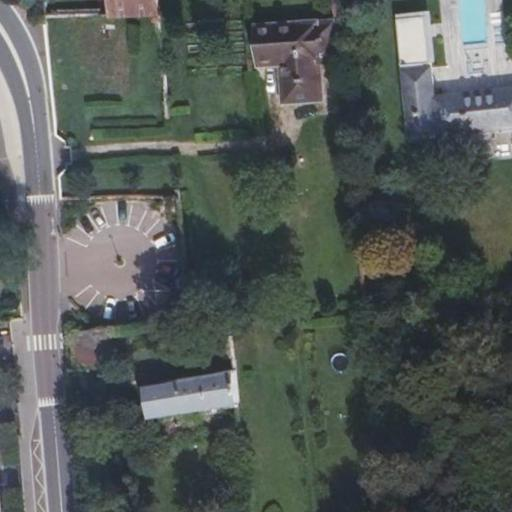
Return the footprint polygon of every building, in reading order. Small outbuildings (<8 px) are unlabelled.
[(157,0),(111,0),(112,13),(159,12),(157,0)] [(227,0),(195,0),(196,10),(228,9),(227,0)] [(428,17),(399,18),(401,61),(430,60),(428,17)] [(244,28),(243,22),(188,25),(189,31),(244,28)] [(338,64),(334,22),(257,28),(259,69),(279,67),(283,107),(323,104),(320,65),(338,64)] [(127,25),(110,25),(112,92),(129,91),(127,25)] [(100,26),(83,26),(85,93),(102,92),(100,26)] [(146,29),(131,30),(133,87),(148,86),(146,29)] [(189,42),(245,39),(244,33),(189,37),(189,42)] [(190,54),(246,50),(245,44),(190,47),(190,54)] [(191,66),(247,63),(246,56),(191,58),(191,66)] [(430,68),(401,71),(409,142),(434,140),(434,137),(511,129),(511,88),(433,97),(430,68)] [(61,95),(42,96),(43,120),(62,118),(61,95)] [(151,100),(69,105),(69,113),(152,108),(151,100)] [(48,135),(69,135),(72,129),(56,121),(48,135)] [(233,354),(232,346),(229,321),(217,312),(216,329),(219,356),(233,354)] [(118,364),(114,328),(57,335),(59,371),(67,371),(88,368),(87,356),(101,354),(103,366),(118,364)] [(88,368),(103,366),(101,354),(87,356),(88,368)] [(239,405),(235,370),(144,384),(149,419),(239,405)]
